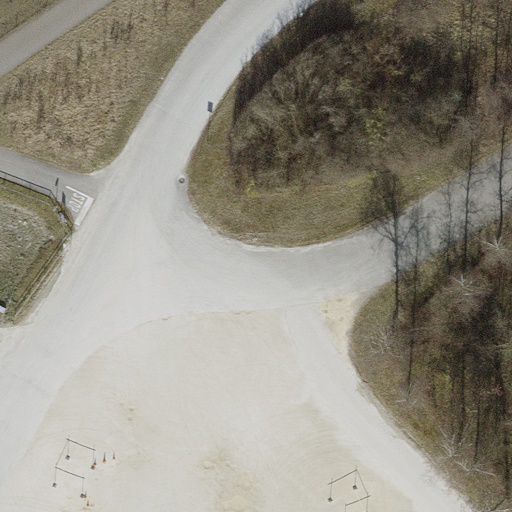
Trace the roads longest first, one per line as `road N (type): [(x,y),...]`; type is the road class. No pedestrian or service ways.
road 1 (track): [(511,181),(392,256),(301,280),(216,266),(125,209),(197,80),(269,0)]
road 2 (track): [(455,511),(354,409),(308,326),(301,280)]
road 3 (track): [(125,209),(69,339),(0,460)]
road 4 (track): [(125,209),(0,163)]
